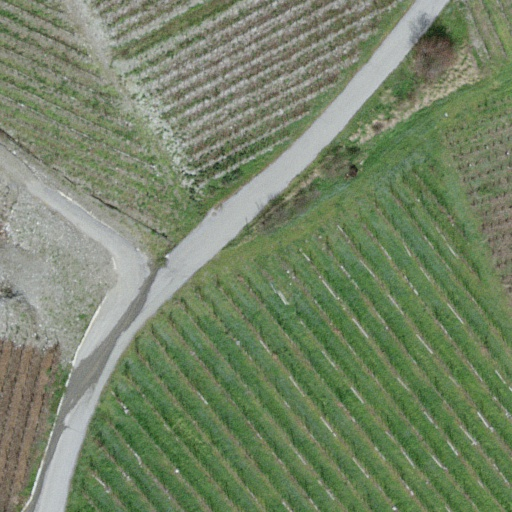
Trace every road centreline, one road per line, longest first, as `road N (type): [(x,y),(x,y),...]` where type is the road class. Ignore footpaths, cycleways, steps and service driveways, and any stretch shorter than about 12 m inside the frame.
road 1 (track): [(430,0),(337,113),(108,337),(65,431),(47,511)]
road 2 (track): [(151,295),(79,212),(0,153)]
road 3 (track): [(151,295),(0,246)]
